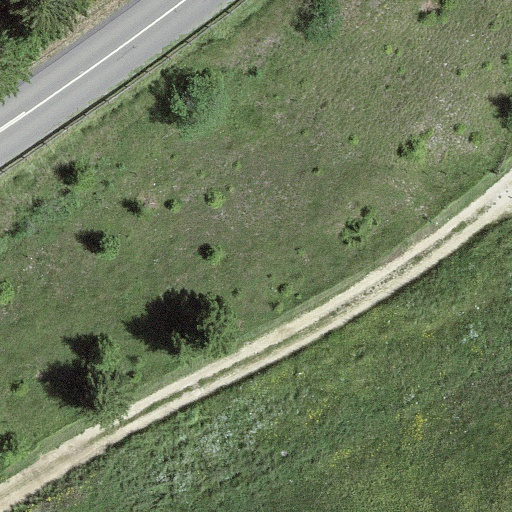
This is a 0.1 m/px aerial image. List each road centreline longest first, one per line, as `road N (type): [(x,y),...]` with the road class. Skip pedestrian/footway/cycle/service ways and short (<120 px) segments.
road 1 (track): [(511,176),(442,237),(0,499)]
road 2 (secondary): [(0,131),(184,0)]
